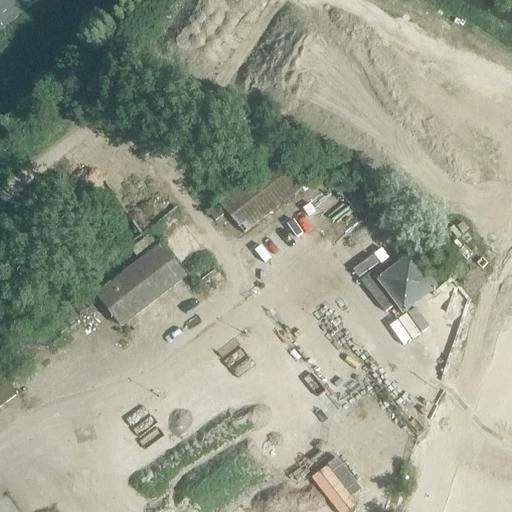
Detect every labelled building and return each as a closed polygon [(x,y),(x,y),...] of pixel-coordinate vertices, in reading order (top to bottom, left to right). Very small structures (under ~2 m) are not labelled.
[(243,235),(307,185),(283,153),(218,203),(243,235)] [(216,206),(208,212),(215,222),(223,216),(216,206)] [(139,260),(158,246),(148,234),(130,248),(139,260)] [(122,327),(185,278),(162,246),(97,296),(122,327)] [(403,312),(434,288),(411,257),(379,281),(403,312)] [(511,343),(507,341),(501,359),(511,361),(511,343)] [(511,361),(501,359),(496,376),(511,380),(511,361)] [(0,511),(0,408),(17,395),(0,373),(0,511)] [(511,380),(496,376),(490,393),(511,399),(511,380)] [(511,399),(490,393),(484,411),(511,419),(511,399)] [(464,472),(458,490),(498,503),(504,485),(464,472)] [(458,490),(453,507),(467,511),(495,511),(498,503),(458,490)]
